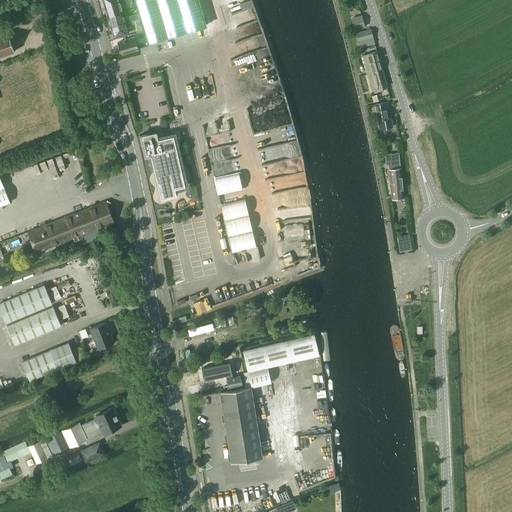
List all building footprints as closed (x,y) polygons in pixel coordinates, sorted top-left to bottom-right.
[(132,2),(131,0),(102,0),(108,16),(122,12),(120,5),(132,2)] [(134,0),(148,43),(206,25),(198,0),(134,0)] [(122,12),(108,16),(111,26),(139,18),(138,13),(129,16),(129,17),(124,18),(122,12)] [(355,29),(364,26),(361,16),(352,19),(355,29)] [(139,18),(111,26),(114,37),(128,32),(127,26),(134,24),(136,33),(143,30),(139,18)] [(371,29),(355,34),(357,42),(373,37),(371,29)] [(0,57),(14,52),(7,34),(0,36),(0,56),(0,57)] [(122,54),(128,52),(137,49),(134,37),(118,42),(122,54)] [(367,74),(382,70),(377,52),(363,57),(367,74)] [(372,91),(386,86),(382,70),(367,74),(372,91)] [(389,101),(375,104),(380,129),(392,127),(391,118),(392,118),(389,101)] [(157,132),(139,135),(144,157),(151,156),(160,199),(176,195),(175,188),(184,186),(173,136),(158,139),(157,132)] [(398,153),(384,154),(385,165),(389,165),(392,199),(403,198),(399,160),(398,153)] [(0,177),(0,205),(10,202),(0,177)] [(100,236),(97,229),(113,222),(105,201),(27,232),(35,253),(77,236),(80,244),(100,236)] [(410,240),(398,242),(399,252),(411,250),(410,240)] [(44,285),(0,303),(0,309),(5,323),(52,304),(44,285)] [(293,305),(290,296),(281,298),(283,304),(276,306),(278,315),(287,312),(285,307),(293,305)] [(7,326),(14,344),(61,325),(53,307),(7,326)] [(90,328),(98,349),(113,343),(105,322),(90,328)] [(248,371),(243,372),(245,387),(219,391),(219,392),(231,462),(263,457),(252,388),(271,383),(268,368),(284,364),(319,355),(314,334),(287,340),(243,351),(248,371)] [(21,362),(29,380),(76,361),(68,342),(21,362)] [(229,362),(201,368),(204,380),(232,374),(229,362)] [(229,387),(242,384),(240,375),(227,378),(229,387)] [(94,418),(81,424),(88,439),(104,432),(104,433),(120,426),(111,408),(99,413),(93,416),(94,418)] [(45,439),(53,455),(87,440),(79,422),(61,431),(45,439)] [(0,456),(0,478),(12,473),(9,468),(7,462),(31,452),(36,463),(51,456),(44,439),(39,442),(28,446),(27,447),(25,442),(25,441),(1,452),(2,456),(0,456)] [(85,462),(104,453),(99,441),(80,450),(85,462)] [(292,500),(282,505),(285,511),(287,511),(296,509),(292,500)]
